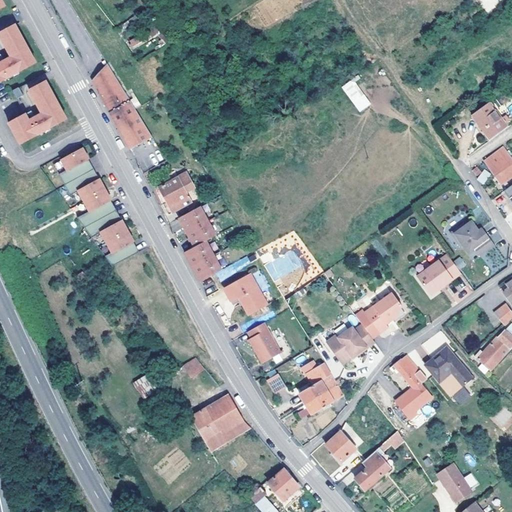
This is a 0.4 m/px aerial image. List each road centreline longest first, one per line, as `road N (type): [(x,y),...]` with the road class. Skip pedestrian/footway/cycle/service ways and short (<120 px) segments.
road 1 (secondary): [(297,460),(231,365),(30,0)]
road 2 (residential): [(511,272),(394,355),(297,460)]
road 3 (motorway): [(103,511),(0,302)]
road 4 (residential): [(511,131),(460,168),(511,242)]
